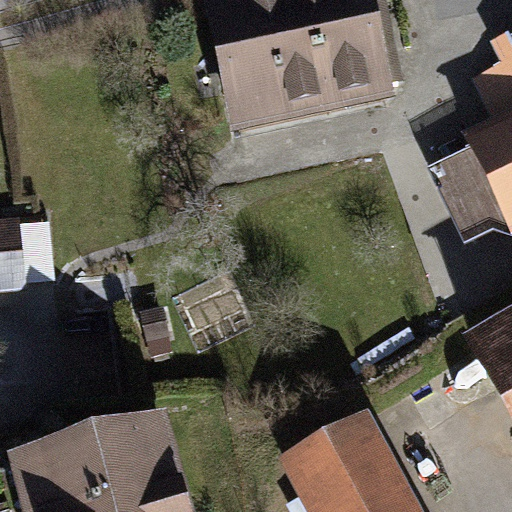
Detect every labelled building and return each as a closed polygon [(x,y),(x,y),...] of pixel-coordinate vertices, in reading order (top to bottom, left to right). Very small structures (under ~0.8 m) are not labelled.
[(250,0),(213,8),(238,121),(399,87),(391,51),(377,54),(365,2),(372,0),(250,0)] [(466,125),(511,219),(511,44),(510,45),(511,50),(511,64),(484,78),(499,109),(466,125)] [(26,230),(36,289),(59,285),(50,226),(26,230)] [(14,228),(0,229),(0,288),(20,287),(14,228)] [(511,322),(478,350),(511,411),(511,322)] [(409,511),(363,428),(292,467),(317,511),(409,511)] [(184,511),(162,432),(29,469),(41,511),(184,511)]
